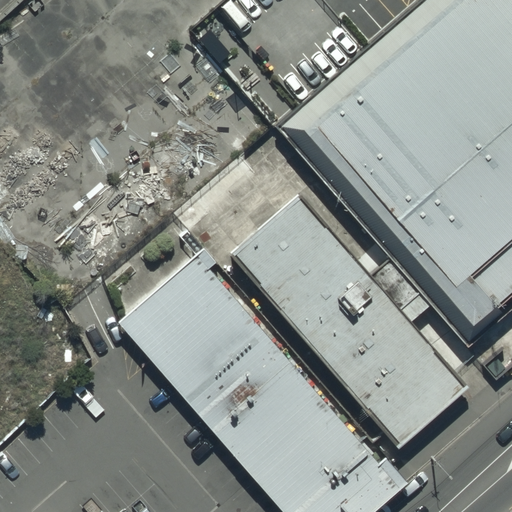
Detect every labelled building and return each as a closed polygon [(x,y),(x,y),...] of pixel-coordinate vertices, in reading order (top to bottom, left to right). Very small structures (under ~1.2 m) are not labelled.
[(511,314),(511,0),(433,0),(300,118),(492,333),(511,314)] [(161,195),(171,206),(233,155),(223,143),(161,195)] [(172,211),(187,227),(252,169),(237,153),(172,211)] [(475,372),(297,173),(228,234),(406,434),(475,372)] [(348,511),(402,465),(205,244),(120,319),(291,511),(348,511)] [(505,366),(496,355),(485,364),(494,375),(505,366)]
